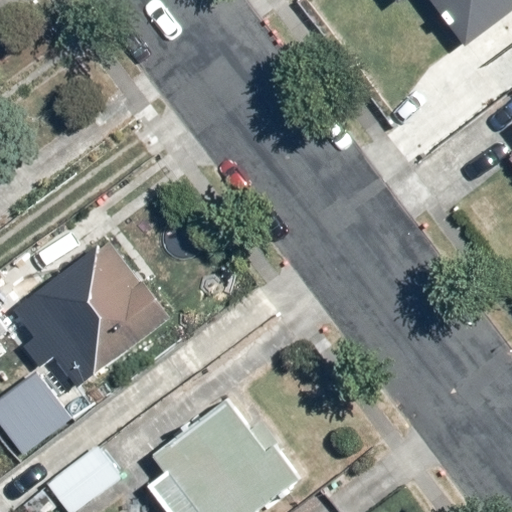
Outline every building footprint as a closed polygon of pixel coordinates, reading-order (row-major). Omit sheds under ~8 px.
[(511,7),(511,0),(431,0),(467,44),(511,7)] [(5,298),(23,321),(69,383),(171,306),(107,221),(5,298)] [(0,312),(0,301),(1,301),(0,299),(0,338),(12,329),(0,312)] [(70,411),(41,371),(0,400),(0,438),(11,454),(70,411)] [(248,511),(292,476),(229,399),(137,474),(168,511),(248,511)] [(74,511),(121,475),(94,442),(46,481),(70,511),(74,511)]
